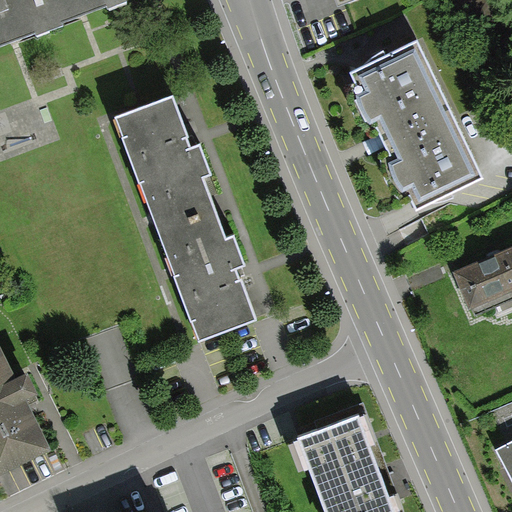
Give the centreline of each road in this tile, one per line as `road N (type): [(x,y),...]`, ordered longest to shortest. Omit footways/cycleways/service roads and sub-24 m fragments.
road 1 (residential): [(15,511),(382,338)]
road 2 (secondary): [(244,0),(382,338)]
road 3 (secondary): [(382,338),(455,511)]
